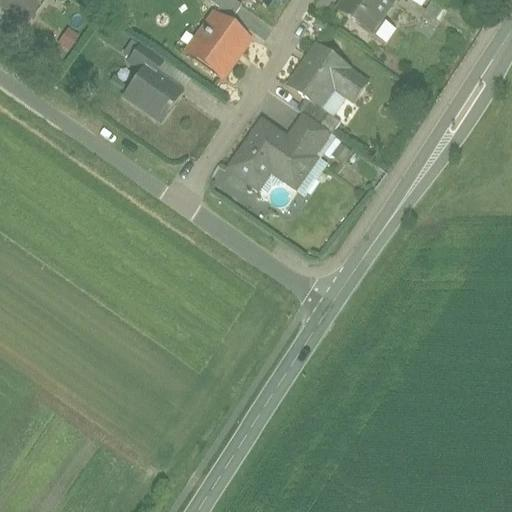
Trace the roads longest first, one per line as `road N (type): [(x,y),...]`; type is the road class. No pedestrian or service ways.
road 1 (tertiary): [(511,28),(356,262)]
road 2 (tertiary): [(356,262),(469,123),(511,41)]
road 3 (residential): [(177,203),(311,0)]
road 4 (tertiary): [(202,511),(327,306)]
road 5 (residential): [(177,203),(0,78)]
road 6 (residential): [(327,306),(177,203)]
